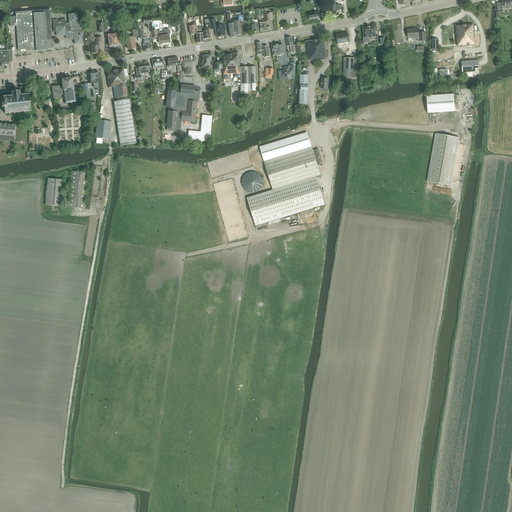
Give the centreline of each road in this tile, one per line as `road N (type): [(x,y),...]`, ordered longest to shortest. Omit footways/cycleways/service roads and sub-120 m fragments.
road 1 (track): [(62,487),(113,135),(101,63)]
road 2 (tertiary): [(0,77),(376,11)]
